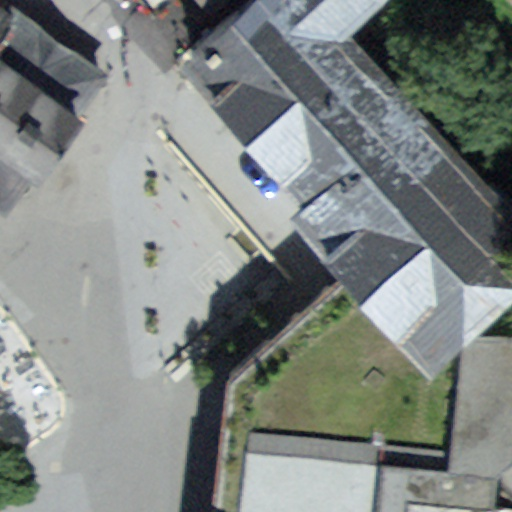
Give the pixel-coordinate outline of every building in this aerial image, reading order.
[(0,0),(0,42),(26,13),(6,0),(0,0)] [(378,0),(247,0),(224,21),(179,64),(342,270),(246,365),(237,432),(496,467),(485,414),(511,371),(511,206),(340,32),(378,0)] [(0,204),(9,211),(116,75),(26,13),(0,42),(0,204)] [(0,409),(15,399),(0,379),(0,409)] [(237,432),(226,511),(493,511),(496,467),(237,432)]
